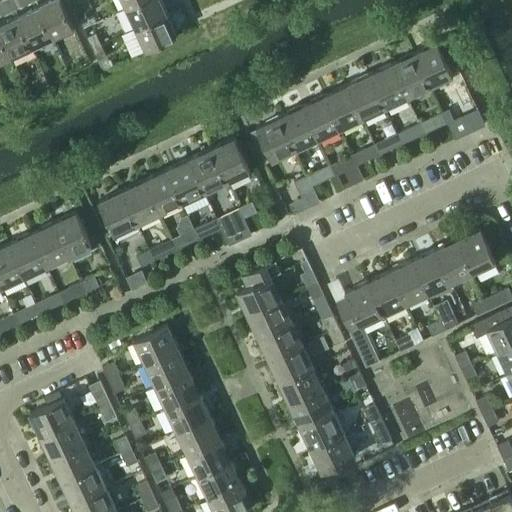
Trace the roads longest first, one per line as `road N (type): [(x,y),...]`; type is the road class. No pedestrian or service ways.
road 1 (residential): [(511,211),(494,174),(335,249)]
road 2 (residential): [(355,511),(471,458)]
